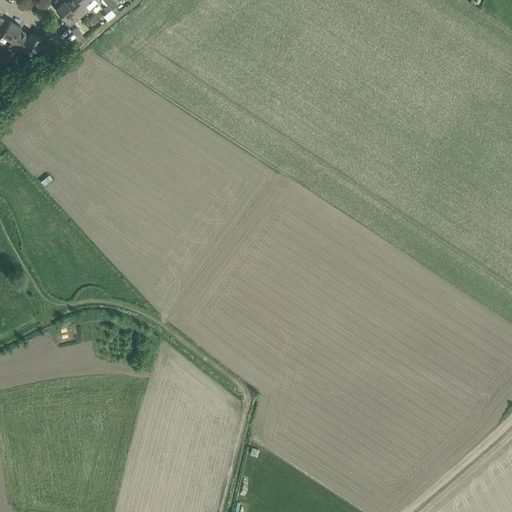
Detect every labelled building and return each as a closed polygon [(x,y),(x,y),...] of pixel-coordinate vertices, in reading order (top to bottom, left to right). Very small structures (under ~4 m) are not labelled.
[(80,17),(88,9),(79,0),(69,0),(66,3),(76,14),(80,17)] [(97,1),(95,0),(79,0),(88,9),(97,1)] [(108,5),(115,14),(119,11),(115,6),(117,5),(112,0),(103,0),(108,5)] [(65,1),(56,9),(68,22),(76,14),(66,3),(65,1)] [(108,21),(115,14),(108,5),(103,9),(106,13),(103,16),(108,21)] [(10,40),(19,26),(11,21),(2,35),(10,40)] [(15,50),(26,33),(20,29),(21,27),(19,26),(10,40),(11,41),(8,46),(15,50)] [(72,31),(75,35),(80,31),(77,27),(72,31)] [(26,50),(35,35),(31,33),(29,35),(26,33),(15,50),(20,52),(22,48),(26,50)] [(40,42),(42,39),(35,35),(26,50),(33,54),(35,50),(37,51),(42,43),(40,42)] [(0,61),(5,64),(8,59),(1,55),(0,57),(0,61)] [(20,76),(23,70),(16,66),(13,72),(20,76)] [(41,181),(45,186),(53,179),(49,174),(41,181)]
